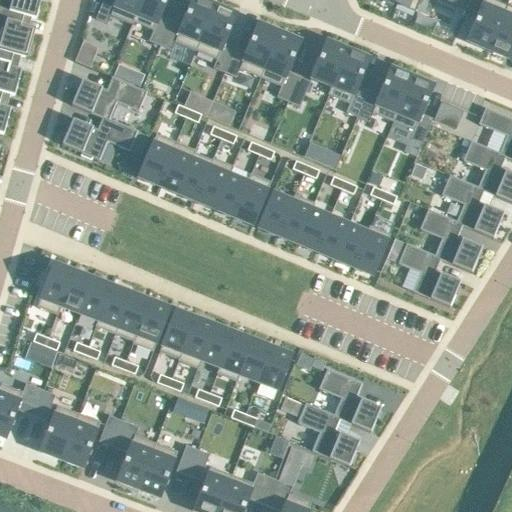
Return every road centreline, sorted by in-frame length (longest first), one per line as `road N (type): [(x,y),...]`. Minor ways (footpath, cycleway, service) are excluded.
road 1 (residential): [(511,260),(350,511)]
road 2 (residential): [(0,262),(71,0)]
road 3 (residential): [(511,90),(322,7)]
